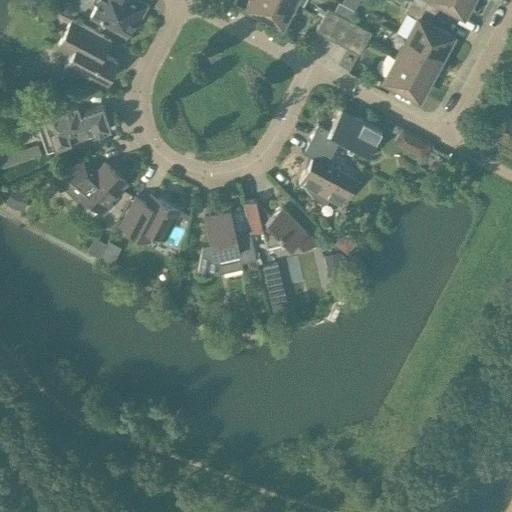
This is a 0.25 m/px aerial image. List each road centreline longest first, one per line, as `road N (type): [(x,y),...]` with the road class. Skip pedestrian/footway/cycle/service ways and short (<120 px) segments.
road 1 (residential): [(312,69),(265,150),(247,166),(200,175),(177,167),(144,134),(137,111),(139,87),(184,0)]
road 2 (unclassified): [(413,511),(511,324)]
road 3 (residential): [(436,136),(505,0)]
road 4 (residential): [(312,69),(184,0)]
road 5 (residential): [(436,136),(312,69)]
